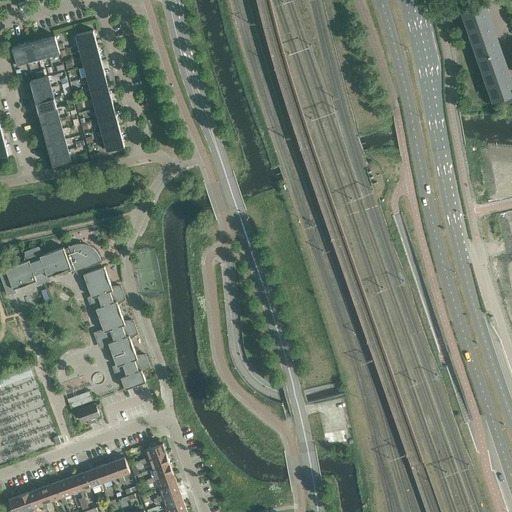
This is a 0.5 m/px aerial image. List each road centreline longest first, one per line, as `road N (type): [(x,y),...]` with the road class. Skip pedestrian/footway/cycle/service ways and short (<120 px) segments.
road 1 (primary): [(379,0),(456,306),(511,473)]
road 2 (tertiary): [(317,511),(293,379),(214,139)]
road 3 (primary): [(461,248),(409,0)]
road 4 (residential): [(0,478),(167,416)]
road 5 (primary): [(511,414),(461,248)]
road 6 (tertiary): [(166,0),(193,97),(214,139)]
road 7 (tertiary): [(214,139),(178,0)]
road 8 (unclassified): [(34,178),(0,50)]
